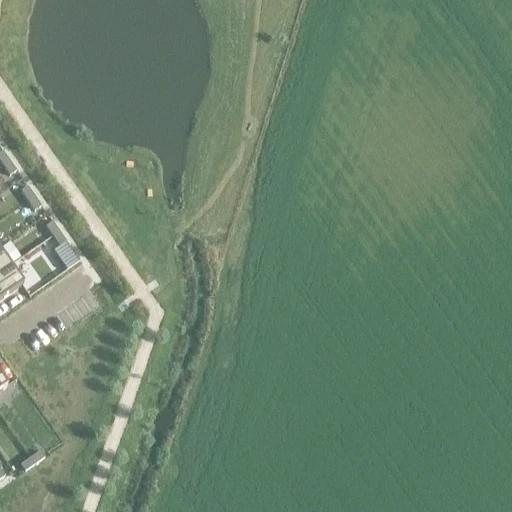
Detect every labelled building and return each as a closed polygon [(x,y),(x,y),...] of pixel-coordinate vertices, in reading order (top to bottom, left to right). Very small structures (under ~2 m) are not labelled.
[(2,153),(0,154),(0,163),(3,168),(9,163),(2,153)] [(9,163),(3,168),(10,177),(16,173),(9,163)] [(27,188),(21,193),(28,203),(34,198),(27,188)] [(34,198),(28,203),(35,213),(41,208),(34,198)] [(52,224),(46,228),(53,238),(59,234),(52,224)] [(59,234),(53,238),(59,248),(65,244),(66,243),(59,234)] [(59,248),(52,253),(66,272),(79,264),(65,244),(59,248)] [(0,253),(0,275),(10,268),(0,253)] [(10,268),(0,275),(0,302),(23,286),(10,268)] [(40,453),(30,460),(35,467),(45,460),(40,453)] [(30,460),(20,467),(25,473),(35,467),(30,460)]
